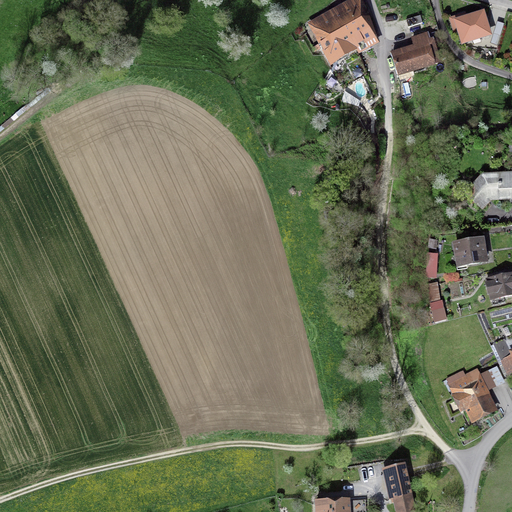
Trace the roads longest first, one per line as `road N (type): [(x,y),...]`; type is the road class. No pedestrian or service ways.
road 1 (residential): [(475,470),(426,428),(395,359),(380,252),(389,118),(383,46),(369,0)]
road 2 (track): [(426,428),(317,446),(227,443),(54,480),(0,500)]
